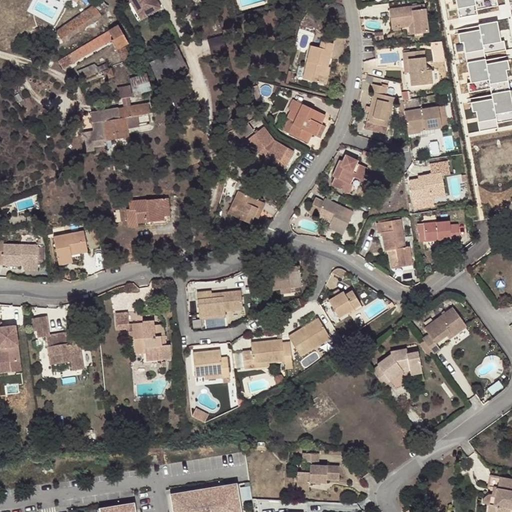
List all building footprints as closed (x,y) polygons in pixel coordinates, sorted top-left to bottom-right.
[(121,27),(105,0),(104,0),(94,7),(103,17),(99,20),(108,34),(121,27)] [(157,0),(131,0),(142,18),(161,6),(157,0)] [(391,7),(393,24),(401,23),(400,20),(415,19),(416,32),(429,31),(426,3),(391,7)] [(161,6),(142,18),(145,24),(165,12),(161,6)] [(94,7),(56,33),(64,44),(99,20),(103,17),(94,7)] [(401,23),(401,26),(410,24),(411,32),(416,32),(415,19),(400,20),(401,23)] [(127,46),(131,44),(121,27),(108,34),(60,63),(65,72),(114,43),(125,62),(134,57),(127,46)] [(214,51),(227,50),(225,35),(212,37),(214,51)] [(335,62),(337,63),(342,40),(330,37),(329,44),(320,42),(312,75),(331,80),(335,62)] [(406,58),(407,58),(411,57),(412,67),(414,83),(435,80),(434,66),(429,67),(426,48),(405,50),(406,58)] [(398,50),(384,55),(386,62),(400,57),(398,50)] [(46,57),(36,51),(31,57),(41,64),(46,57)] [(180,56),(152,66),(161,92),(189,82),(180,56)] [(339,63),(337,63),(335,62),(331,80),(335,81),(339,63)] [(86,80),(101,74),(97,63),(82,69),(86,80)] [(119,80),(116,72),(109,74),(111,82),(119,80)] [(152,87),(145,76),(132,84),(140,94),(152,87)] [(387,125),(395,96),(385,93),(387,85),(373,81),(370,89),(374,90),(366,119),(387,125)] [(264,84),(260,86),(265,102),(270,100),(264,84)] [(437,103),(440,123),(448,122),(445,101),(437,103)] [(437,103),(403,107),(406,126),(424,123),(425,126),(440,124),(440,123),(437,103)] [(109,122),(105,122),(108,141),(130,136),(127,119),(153,114),(151,105),(107,113),(109,122)] [(317,141),(323,129),(326,121),(297,106),(288,123),(296,127),(291,139),(309,148),(313,140),(317,141)] [(108,141),(105,122),(94,124),(98,149),(109,147),(108,141)] [(259,129),(256,124),(243,131),(242,131),(245,137),(259,129)] [(267,156),(261,165),(273,174),(277,168),(283,173),(295,156),(275,143),(267,128),(247,140),(256,154),(264,151),(267,156)] [(327,131),(323,129),(317,141),(321,144),(327,131)] [(366,179),(372,167),(362,162),(362,160),(351,154),(348,160),(345,159),(337,175),(340,176),(337,185),(354,192),(358,184),(354,182),(358,175),(366,179)] [(406,176),(409,197),(443,193),(440,173),(447,172),(445,159),(427,162),(428,171),(420,172),(420,174),(406,176)] [(273,174),(261,165),(258,168),(270,177),(273,174)] [(449,175),(449,194),(460,194),(461,175),(449,175)] [(253,218),(256,220),(265,208),(240,192),(227,212),(247,226),(250,221),(253,218)] [(329,215),(327,218),(325,222),(340,230),(351,208),(322,194),(321,197),(313,193),(306,208),(314,212),(316,209),(329,215)] [(443,193),(409,197),(410,205),(431,203),(430,199),(443,197),(443,193)] [(170,210),(170,202),(131,203),(131,210),(127,210),(128,228),(139,229),(139,225),(165,224),(165,210),(170,210)] [(314,212),(327,218),(329,215),(316,209),(314,212)] [(368,214),(364,223),(369,225),(373,216),(368,214)] [(401,242),(398,214),(375,216),(376,227),(379,227),(382,245),(387,244),(387,249),(392,249),(393,261),(408,260),(406,242),(401,242)] [(450,235),(450,236),(458,235),(456,219),(448,220),(448,217),(421,220),(422,229),(416,229),(417,239),(435,237),(450,235)] [(53,236),(56,258),(69,256),(86,254),(83,232),(53,236)] [(451,242),(450,236),(450,235),(435,237),(437,244),(451,242)] [(104,250),(97,236),(93,238),(101,251),(104,250)] [(217,254),(220,245),(209,241),(206,250),(217,254)] [(37,244),(4,243),(4,263),(20,264),(20,261),(24,262),(37,262),(37,244)] [(69,256),(56,258),(57,266),(70,264),(69,256)] [(353,274),(342,267),(335,270),(332,276),(347,283),(353,274)] [(301,269),(288,270),(289,274),(280,274),(267,275),(268,291),(281,290),(303,289),(301,269)] [(332,295),(335,299),(340,294),(338,290),(332,295)] [(241,292),(224,293),(224,298),(213,298),(212,294),(212,291),(198,292),(199,318),(225,317),(225,311),(242,310),(241,292)] [(341,319),(360,304),(350,291),(345,295),(343,292),(340,294),(335,299),(334,299),(329,303),(334,310),(335,310),(341,319)] [(330,313),(334,310),(329,303),(324,306),(330,313)] [(363,307),(360,304),(341,319),(343,321),(363,307)] [(451,340),(464,330),(450,311),(422,332),(426,338),(421,343),(432,358),(438,354),(434,347),(444,339),(448,336),(451,340)] [(126,329),(125,316),(112,317),(114,335),(125,333),(127,333),(126,329)] [(329,335),(315,317),(287,337),(301,356),(329,335)] [(44,342),(47,367),(67,365),(68,370),(77,369),(76,354),(77,354),(75,337),(64,339),(64,336),(47,338),(45,319),(33,320),(35,333),(36,340),(44,339),(44,342)] [(0,359),(16,359),(15,324),(2,324),(0,324),(0,359)] [(141,328),(130,329),(131,341),(132,358),(143,358),(143,352),(158,352),(158,363),(169,362),(168,349),(162,349),(162,341),(159,342),(153,341),(152,330),(152,326),(141,326),(141,328)] [(161,330),(152,330),(153,341),(159,342),(162,341),(161,330)] [(283,362),(281,346),(280,342),(250,345),(250,354),(241,355),(243,372),(253,371),(253,366),(268,364),(283,362)] [(283,362),(284,371),(292,371),(288,344),(281,346),(283,362)] [(158,363),(158,352),(143,352),(143,358),(144,364),(158,363)] [(223,374),(223,379),(230,379),(228,359),(221,360),(221,352),(194,355),(195,377),(205,376),(223,374)] [(376,368),(377,370),(389,385),(402,376),(401,373),(403,371),(408,370),(408,375),(409,380),(421,377),(417,356),(406,357),(404,353),(389,355),(389,358),(376,368)] [(16,359),(0,359),(0,369),(17,369),(16,359)] [(377,370),(371,374),(382,390),(389,385),(377,370)] [(421,377),(409,380),(410,386),(422,385),(421,377)] [(193,408),(190,418),(203,421),(205,412),(193,408)] [(321,485),(327,485),(340,485),(340,472),(319,471),(319,460),(303,460),(302,468),(310,468),(309,478),(302,477),(297,478),(297,491),(309,492),(310,488),(320,489),(321,485)] [(310,468),(302,468),(302,477),(309,478),(310,468)] [(507,487),(506,481),(493,478),(492,479),(489,490),(491,491),(493,490),(507,487)] [(240,511),(236,484),(171,494),(173,511),(240,511)] [(511,486),(507,487),(493,490),(497,491),(496,497),(491,496),(488,496),(485,498),(483,500),(482,505),(489,507),(488,511),(511,511),(511,507),(511,506),(511,486)] [(134,511),(133,503),(104,508),(104,511),(134,511)]
